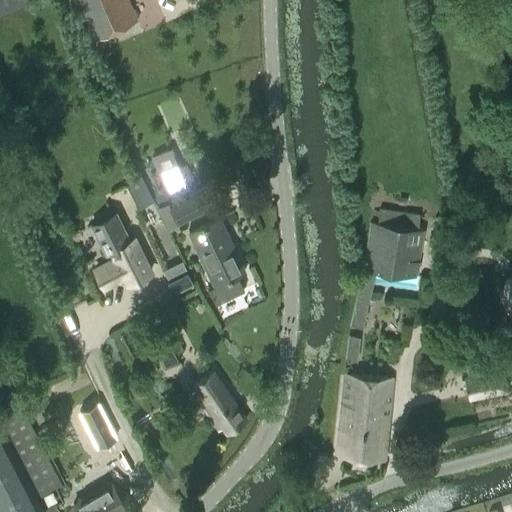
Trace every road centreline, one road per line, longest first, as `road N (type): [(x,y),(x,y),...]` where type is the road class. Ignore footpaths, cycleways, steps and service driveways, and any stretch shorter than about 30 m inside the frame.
road 1 (unclassified): [(197,511),(257,446),(282,386),(291,308),(269,0)]
road 2 (residential): [(511,451),(380,485),(328,511)]
